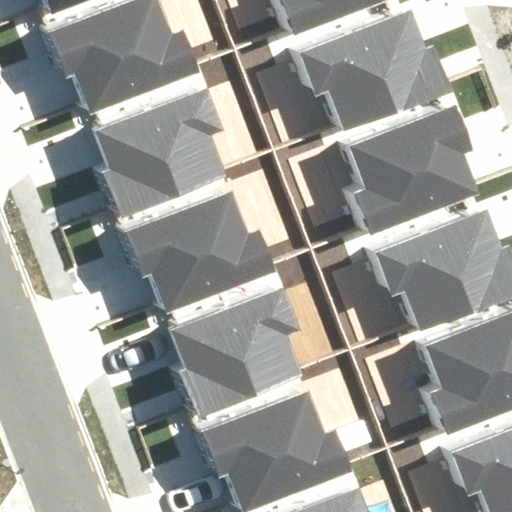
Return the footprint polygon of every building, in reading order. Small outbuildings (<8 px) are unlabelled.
[(114,0),(46,27),(65,75),(71,72),(86,108),(196,64),(180,24),(168,28),(157,0),(114,0)] [(46,0),(51,11),(78,0),(46,0)] [(280,0),(294,33),(375,0),(280,0)] [(301,52),(320,99),(327,97),(341,133),(451,89),(435,48),(424,53),(406,10),(301,52)] [(111,166),(105,168),(124,215),(229,174),(212,131),(223,126),(207,86),(97,130),(111,166)] [(360,182),(354,185),(373,232),(478,191),(461,148),(472,143),(456,103),(346,147),(360,182)] [(127,232),(146,279),(152,277),(167,313),(277,269),(261,228),(249,233),(232,190),(127,232)] [(379,250),(399,297),(405,295),(419,331),(511,293),(511,246),(502,251),(485,208),(379,250)] [(187,367),(180,369),(199,417),(305,375),(287,332),(299,327),(283,287),(172,331),(187,367)] [(439,383),(433,386),(452,433),(511,409),(511,312),(425,347),(439,383)] [(203,433),(222,481),(228,478),(241,511),(248,511),(353,470),(337,430),(326,435),(308,392),(203,433)] [(511,511),(511,428),(454,451),(473,499),(479,496),(485,511),(511,511)] [(367,511),(359,490),(303,511),(367,511)]
